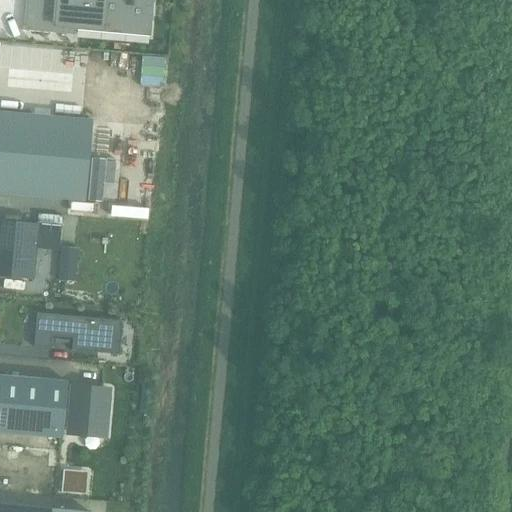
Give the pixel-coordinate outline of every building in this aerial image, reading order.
[(24,0),(22,31),(75,35),(75,27),(147,33),(149,8),(143,8),(143,0),(24,0)] [(0,112),(0,193),(85,201),(92,120),(0,112)] [(91,159),(87,201),(101,203),(105,160),(91,159)] [(0,221),(0,275),(33,278),(38,225),(0,221)] [(36,313),(33,346),(50,348),(52,336),(72,338),(71,350),(118,355),(121,321),(36,313)] [(65,381),(0,375),(0,433),(60,439),(61,432),(65,389),(65,381)] [(65,389),(61,432),(70,432),(70,437),(111,440),(116,388),(73,385),(72,390),(65,389)]
